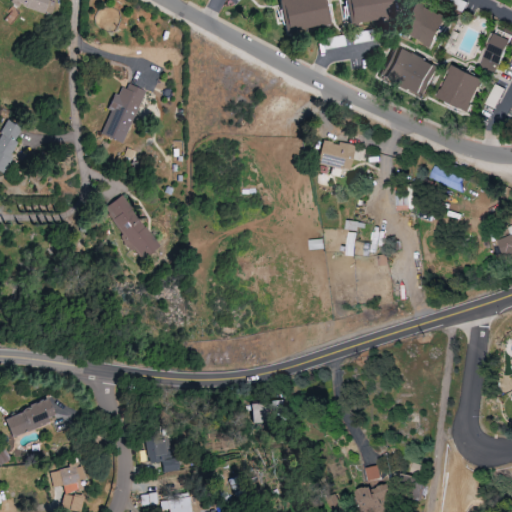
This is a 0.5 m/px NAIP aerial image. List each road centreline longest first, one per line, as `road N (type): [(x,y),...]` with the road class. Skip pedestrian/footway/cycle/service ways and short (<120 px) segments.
road 1 (tertiary): [(0,352),(167,380),(240,378),(511,293)]
road 2 (residential): [(199,18),(469,152),(511,157)]
road 3 (residential): [(452,316),(426,511)]
road 4 (residential): [(477,308),(462,431),(477,452),(511,452)]
road 5 (residential): [(75,0),(82,164)]
road 6 (residential): [(82,364),(115,407),(130,444),(132,474),(119,511)]
